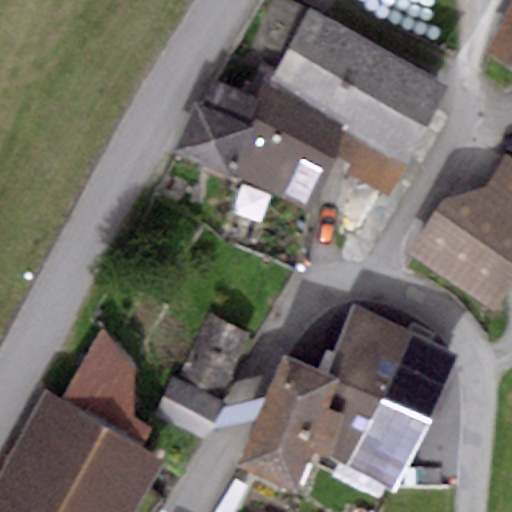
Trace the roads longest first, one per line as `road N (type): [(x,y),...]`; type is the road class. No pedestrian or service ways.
road 1 (tertiary): [(179,511),(284,324),(304,300),(350,282),(409,293),(454,324),(466,343),(477,405),(472,511)]
road 2 (tertiary): [(233,0),(0,410)]
